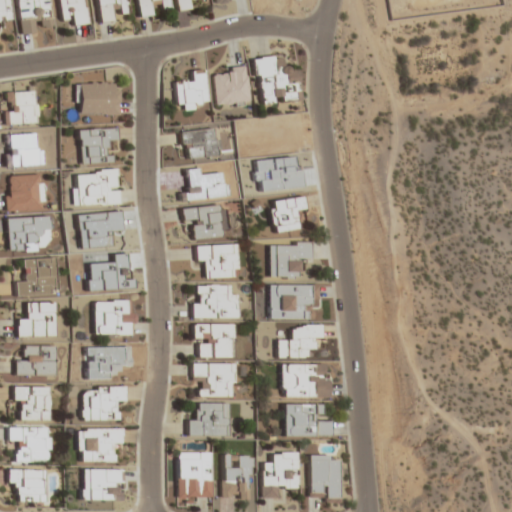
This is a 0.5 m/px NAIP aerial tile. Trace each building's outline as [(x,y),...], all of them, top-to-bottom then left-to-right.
[(0,0),(0,23),(9,23),(6,0),(0,0)] [(33,33),(32,23),(49,21),(46,0),(13,0),(17,35),(33,33)] [(55,0),(58,18),(69,17),(70,25),(84,24),(81,0),(55,0)] [(94,0),(97,23),(109,22),(107,10),(124,8),(122,0),(94,0)] [(168,4),(167,0),(133,0),(136,18),(148,16),(147,7),(168,4)] [(172,0),(174,11),(189,9),(188,0),(172,0)] [(282,56),(250,57),(252,103),(297,101),(295,70),(283,71),(282,56)] [(209,69),(212,106),(247,104),(244,67),(209,69)] [(205,107),(201,69),(190,71),(191,80),(170,82),(173,105),(177,104),(178,110),(205,107)] [(115,82),(73,82),(73,115),(115,115),(115,82)] [(34,125),(34,91),(1,91),(1,125),(34,125)] [(105,163),(104,138),(114,138),(114,128),(74,129),(76,164),(105,163)] [(215,155),(211,128),(177,132),(180,160),(215,155)] [(70,170),(71,205),(115,205),(115,170),(70,170)] [(41,210),(40,174),(3,175),(4,211),(41,210)] [(269,232),(295,230),(293,209),(302,208),(301,197),(266,200),(269,232)] [(224,237),(223,205),(178,207),(179,219),(189,218),(190,239),(224,237)] [(47,216),(3,217),(4,251),(48,250),(47,216)] [(266,242),(266,277),(298,277),(298,260),(308,260),(308,242),(266,242)] [(235,244),(193,245),(194,263),(203,262),(203,278),(236,277),(235,244)] [(21,259),(21,281),(12,281),(12,296),(53,295),(52,258),(21,259)] [(235,319),(235,293),(227,293),(227,285),(190,285),(190,320),(235,319)] [(266,319),(305,319),(305,307),(316,307),(316,285),(266,285),(266,319)] [(130,311),(124,311),(124,300),(90,300),(90,335),(130,335),(130,311)] [(51,302),(23,302),(23,318),(13,318),(13,337),(51,337),(51,302)] [(231,358),(231,324),(190,324),(190,344),(194,344),(194,358),(231,358)] [(274,357),(309,358),(309,343),(318,343),(319,325),(286,325),(286,338),(274,338),(274,357)] [(12,376),(52,376),(52,345),(22,345),(22,356),(12,356),(12,376)] [(232,363),(188,363),(188,383),(196,383),(196,397),(232,397),(232,363)] [(278,364),(278,398),(326,398),(326,364),(278,364)] [(19,405),(19,420),(47,421),(47,386),(11,386),(11,405),(19,405)] [(78,420),(113,420),(113,406),(122,405),(122,386),(88,386),(88,394),(78,395),(78,420)] [(226,437),(226,403),(193,403),(193,415),(184,415),(184,437),(226,437)] [(281,437),(328,437),(328,416),(317,416),(317,403),(281,403),(281,437)] [(48,426),(6,426),(6,441),(14,441),(14,462),(48,462),(48,426)] [(119,449),(119,428),(75,428),(75,462),(111,462),(111,449),(119,449)] [(209,452),(174,452),(174,497),(209,497),(209,452)] [(296,452),(270,452),(270,463),(259,463),(259,498),(277,498),(277,488),(296,488),(296,452)] [(250,455),(219,455),(219,499),(250,499),(250,455)] [(306,503),(338,503),(338,455),(306,455),(306,503)] [(42,502),(42,469),(4,469),(4,488),(14,488),(14,502),(42,502)]
